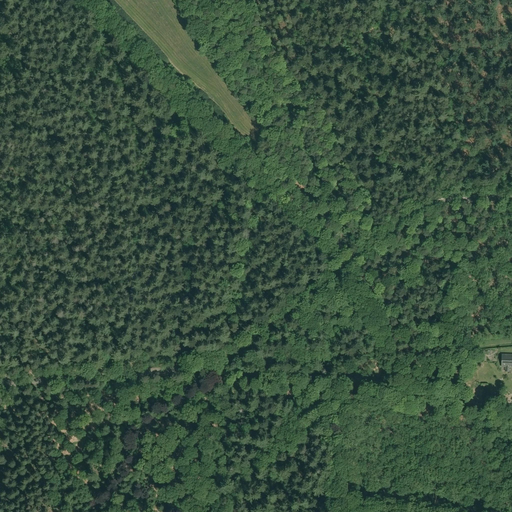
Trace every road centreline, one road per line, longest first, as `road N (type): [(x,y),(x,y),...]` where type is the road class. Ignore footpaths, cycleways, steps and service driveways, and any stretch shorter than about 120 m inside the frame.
road 1 (unclassified): [(0,385),(215,365),(347,267)]
road 2 (unclassified): [(347,267),(79,0)]
road 3 (unclassified): [(347,267),(432,203),(511,197)]
road 4 (track): [(475,188),(428,15)]
road 5 (track): [(222,362),(202,511)]
road 6 (track): [(511,337),(388,348)]
